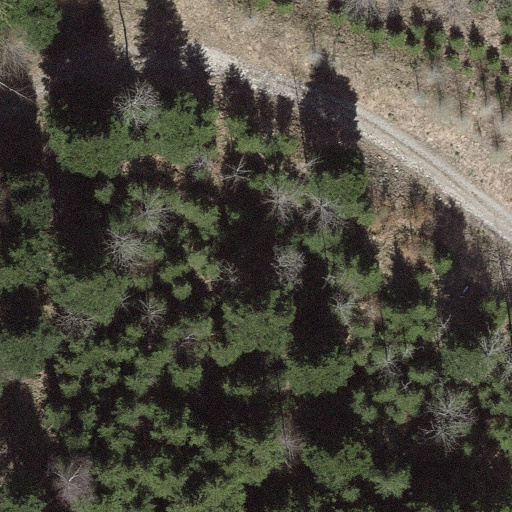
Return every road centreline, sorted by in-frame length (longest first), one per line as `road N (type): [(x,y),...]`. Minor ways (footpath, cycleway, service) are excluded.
road 1 (track): [(90,77),(256,70),(447,47),(511,55)]
road 2 (track): [(210,0),(90,77),(0,153)]
